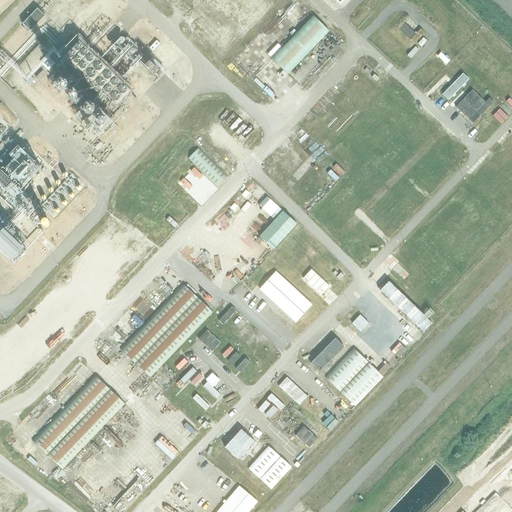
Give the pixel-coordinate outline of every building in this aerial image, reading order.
[(195,10),(200,14),(207,4),(202,0),(195,10)] [(197,19),(219,44),(233,32),(211,7),(197,19)] [(45,16),(37,8),(23,24),(30,31),(45,16)] [(272,60),(288,75),(329,31),(313,16),(272,60)] [(421,47),(427,41),(423,38),(418,44),(421,47)] [(415,54),(421,48),(417,45),(412,51),(415,54)] [(259,84),(263,81),(255,73),(251,76),(259,84)] [(463,74),(443,94),(448,100),(468,79),(463,74)] [(471,124),(484,111),(471,99),(458,112),(471,124)] [(98,133),(87,148),(96,155),(107,140),(98,133)] [(188,159),(217,188),(227,177),(198,149),(188,159)] [(340,219),(358,201),(327,171),(309,189),(340,219)] [(283,211),(259,237),(273,250),(297,224),(283,211)] [(5,231),(26,252),(38,239),(17,219),(5,231)] [(149,226),(144,235),(153,241),(159,232),(149,226)] [(187,249),(195,253),(198,246),(190,242),(187,249)] [(167,265),(158,273),(172,287),(181,278),(167,265)] [(311,270),(303,279),(321,295),(329,286),(311,270)] [(296,322),(312,305),(276,272),(260,289),(296,322)] [(389,282),(380,291),(420,329),(423,332),(432,323),(389,282)] [(150,378),(213,312),(183,284),(145,323),(120,349),(150,378)] [(218,321),(231,307),(227,303),(213,317),(218,321)] [(223,325),(236,311),(232,307),(219,321),(223,325)] [(123,329),(130,322),(120,313),(114,320),(123,329)] [(360,313),(348,326),(356,335),(369,322),(360,313)] [(270,350),(273,346),(236,314),(225,327),(259,357),(267,348),(270,350)] [(212,352),(220,343),(207,330),(198,339),(212,352)] [(335,339),(310,363),(319,372),(344,347),(335,339)] [(355,406),(383,377),(378,372),(353,348),(325,378),(355,406)] [(232,365),(240,356),(236,352),(228,361),(232,365)] [(240,373),(250,363),(245,358),(235,369),(240,373)] [(184,384),(197,371),(193,367),(180,380),(184,384)] [(196,387),(205,378),(200,374),(192,382),(196,387)] [(125,404),(95,375),(32,441),(62,470),(125,404)] [(300,397),(305,392),(287,375),(278,386),(293,399),(297,394),(300,397)] [(216,398),(220,394),(207,382),(203,386),(216,398)] [(197,394),(193,398),(206,411),(210,406),(197,394)] [(331,426),(337,416),(327,410),(321,421),(331,426)] [(309,448),(317,439),(304,426),(295,435),(309,448)] [(254,442),(241,429),(225,447),(238,460),(254,442)] [(12,449),(20,453),(24,447),(16,443),(12,449)] [(268,446),(248,468),(271,489),(291,467),(268,446)] [(121,464),(94,491),(107,503),(120,491),(117,489),(131,474),(121,464)] [(249,511),(258,502),(239,486),(216,511),(249,511)]
